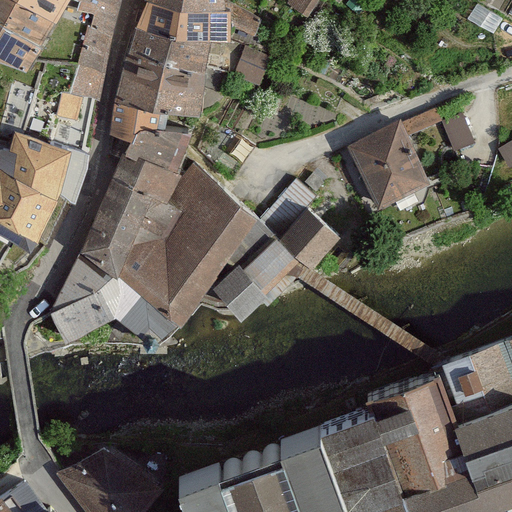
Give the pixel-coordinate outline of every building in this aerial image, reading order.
[(0,0),(0,22),(38,44),(53,21),(15,0),(0,0)] [(68,0),(15,0),(53,21),(68,0)] [(79,0),(77,9),(91,12),(88,28),(108,33),(119,0),(79,0)] [(226,0),(149,0),(148,2),(180,12),(229,13),(226,0)] [(262,16),(228,0),(226,0),(229,13),(229,23),(253,34),(262,16)] [(290,0),(289,2),(309,14),(317,0),(290,0)] [(229,23),(229,13),(180,12),(148,2),(138,29),(174,41),(208,44),(209,34),(230,36),(229,23)] [(0,56),(26,68),(38,44),(0,22),(0,56)] [(108,33),(88,28),(79,65),(100,69),(108,33)] [(204,75),(208,44),(174,41),(138,29),(129,58),(163,68),(204,75)] [(235,73),(258,83),(269,57),(246,47),(235,73)] [(163,68),(129,58),(122,77),(159,90),(203,94),(204,75),(163,68)] [(96,96),(100,69),(79,65),(71,93),(80,94),(96,96)] [(159,90),(122,77),(116,105),(160,116),(201,118),(203,94),(159,90)] [(80,94),(71,93),(62,92),(59,113),(78,117),(80,94)] [(116,105),(111,135),(123,140),(131,144),(139,129),(156,131),(158,123),(160,116),(116,105)] [(445,116),(456,147),(477,140),(466,109),(445,116)] [(400,124),(350,148),(378,205),(428,181),(400,124)] [(2,147),(0,150),(0,228),(30,245),(58,193),(72,197),(86,151),(67,143),(16,129),(11,148),(2,147)] [(131,144),(124,156),(174,167),(190,135),(156,131),(139,129),(131,144)] [(511,140),(500,148),(510,164),(511,163),(511,140)] [(124,156),(86,244),(52,309),(67,335),(117,309),(152,339),(176,315),(180,317),(211,277),(238,307),(301,274),(312,265),(339,235),(306,205),(315,196),(297,179),(260,219),(193,161),(184,173),(174,167),(124,156)] [(312,265),(301,274),(437,361),(452,356),(312,265)] [(194,511),(459,511),(511,494),(511,335),(469,350),(452,356),(437,361),(440,370),(368,394),(373,408),(182,473),(194,511)] [(137,511),(164,483),(104,443),(60,469),(98,511),(137,511)] [(0,511),(47,511),(23,477),(0,492),(0,511)] [(511,511),(511,494),(459,511),(511,511)]
